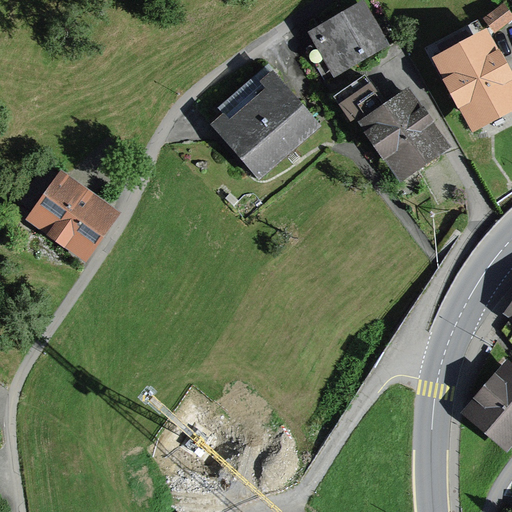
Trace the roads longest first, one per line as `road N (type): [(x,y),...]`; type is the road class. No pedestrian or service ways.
road 1 (residential): [(330,0),(206,86),(166,125),(140,187),(21,379),(10,410),(19,511)]
road 2 (tertiary): [(432,511),(429,426),(444,347),(511,246)]
road 3 (track): [(272,511),(298,496),(405,345)]
